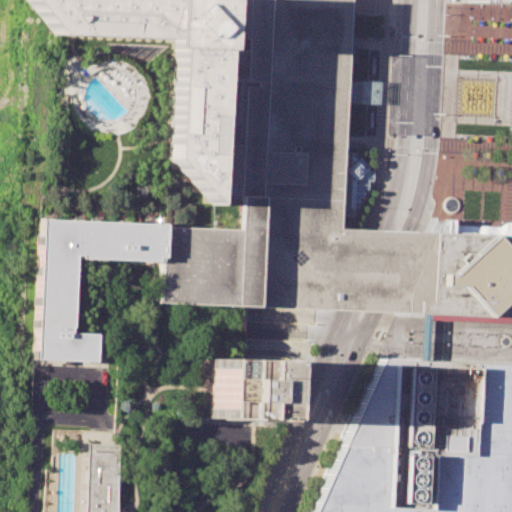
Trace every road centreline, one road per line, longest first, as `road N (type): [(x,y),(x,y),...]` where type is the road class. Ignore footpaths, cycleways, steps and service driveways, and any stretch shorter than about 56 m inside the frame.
road 1 (secondary): [(408,232),(427,172),(435,0)]
road 2 (secondary): [(410,0),(404,142),(381,231)]
road 3 (secondary): [(347,311),(257,511)]
road 4 (secondary): [(284,511),(373,312)]
